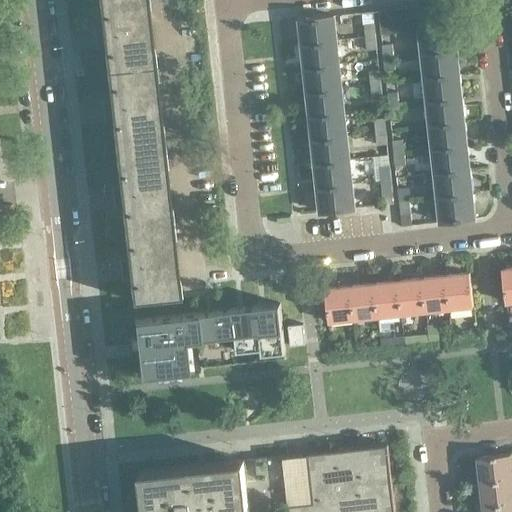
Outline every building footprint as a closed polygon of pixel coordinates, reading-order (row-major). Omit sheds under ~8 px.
[(98,0),(101,26),(94,27),(96,50),(103,49),(105,67),(154,62),(147,0),(98,0)] [(435,4),(422,5),(425,28),(437,27),(435,4)] [(422,5),(412,6),(414,30),(421,29),(421,28),(425,28),(422,5)] [(412,6),(401,8),(403,31),(414,30),(412,6)] [(401,8),(389,9),(392,32),(403,31),(401,8)] [(380,10),(382,34),(392,32),(389,9),(380,10)] [(364,24),(375,23),(373,11),(363,12),(364,24)] [(301,19),(304,42),(337,38),(334,15),(301,19)] [(364,24),(366,35),(376,34),(375,23),(364,24)] [(421,28),(421,29),(424,53),(457,50),(454,25),(437,27),(425,28),(421,28)] [(376,34),(366,35),(367,49),(377,48),(376,34)] [(337,38),(304,42),(306,66),(340,62),(337,38)] [(393,43),(383,45),(385,58),(395,57),(393,43)] [(379,58),(377,48),(367,49),(368,59),(379,58)] [(457,50),(424,53),(427,77),(459,73),(457,50)] [(395,57),(385,58),(386,69),(396,68),(395,57)] [(109,99),(102,99),(104,122),(111,122),(114,144),(162,139),(154,62),(105,67),(109,99)] [(340,62),(306,66),(309,89),(342,86),(340,62)] [(371,83),(381,82),(380,70),(370,71),(371,83)] [(459,73),(427,77),(429,100),(462,96),(459,73)] [(382,95),(381,82),(371,83),(372,96),(382,95)] [(342,86),(309,89),(312,113),(345,109),(342,86)] [(388,92),(390,104),(400,103),(399,91),(388,92)] [(462,96),(429,100),(432,125),(465,122),(462,96)] [(400,103),(390,104),(391,118),(401,117),(400,103)] [(345,109),(312,113),(314,138),(348,134),(345,109)] [(375,119),(377,131),(386,130),(385,117),(375,119)] [(465,122),(432,125),(435,148),(468,145),(465,122)] [(386,130),(377,131),(378,144),(388,143),(386,130)] [(348,134),(314,138),(317,161),(350,157),(348,134)] [(118,186),(111,186),(114,209),(121,208),(122,222),(171,216),(162,139),(114,144),(118,186)] [(394,140),(395,153),(405,151),(404,139),(394,140)] [(468,145),(435,148),(438,173),(470,169),(468,145)] [(405,151),(395,153),(397,165),(406,164),(405,151)] [(350,157),(317,161),(320,186),(353,182),(350,157)] [(390,165),(380,166),(382,179),(392,178),(390,165)] [(470,169),(438,173),(440,197),(473,193),(470,169)] [(392,178),(382,179),(383,192),(393,191),(392,178)] [(353,182),(320,186),(322,210),(356,206),(353,182)] [(399,188),(401,201),(410,200),(409,187),(399,188)] [(473,193),(440,197),(443,220),(476,217),(473,193)] [(410,200),(401,201),(402,213),(412,212),(410,200)] [(412,212),(402,213),(403,224),(413,224),(412,212)] [(126,257),(119,258),(122,281),(129,280),(131,299),(179,294),(171,216),(122,222),(126,257)] [(472,271),(446,274),(450,308),(475,305),(472,271)] [(450,308),(446,274),(422,277),(426,310),(450,308)] [(422,277),(398,280),(401,313),(426,310),(422,277)] [(398,280),(374,282),(378,316),(401,313),(398,280)] [(374,282),(350,285),(355,318),(378,316),(374,282)] [(330,313),(331,321),(355,318),(350,285),(327,287),(330,308),(329,308),(329,313),(330,313)] [(280,302),(265,304),(259,305),(257,305),(262,353),(285,351),(280,302)] [(262,353),(257,305),(243,307),(237,307),(233,308),(238,350),(261,347),(262,353)] [(238,350),(233,308),(211,310),(206,311),(197,312),(199,337),(235,333),(237,350),(238,350)] [(184,339),(199,337),(197,312),(133,319),(135,334),(135,337),(136,349),(137,356),(139,374),(155,372),(179,370),(188,369),(184,339)] [(303,323),(288,325),(290,345),(305,343),(303,323)] [(439,330),(430,331),(431,340),(440,339),(439,330)] [(381,338),(381,346),(405,343),(404,335),(381,338)] [(421,335),(413,335),(414,343),(422,342),(421,335)] [(245,459),(140,470),(144,511),(250,511),(250,510),(290,506),(290,511),(396,511),(389,443),(256,457),(258,477),(247,478),(245,459)] [(511,456),(511,453),(478,457),(481,481),(511,477),(511,456)] [(511,477),(481,481),(483,504),(511,500),(511,477)] [(511,511),(511,500),(483,504),(484,511),(511,511)]
